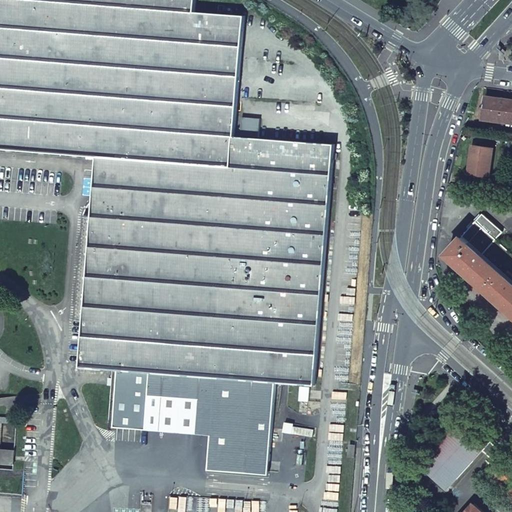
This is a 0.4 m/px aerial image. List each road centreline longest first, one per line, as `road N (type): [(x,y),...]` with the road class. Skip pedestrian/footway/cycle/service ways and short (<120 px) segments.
road 1 (secondary): [(431,58),(386,314)]
road 2 (secondary): [(407,318),(434,145),(464,69)]
road 3 (secondary): [(386,314),(376,492)]
road 4 (secondary): [(376,492),(407,318)]
road 5 (secondary): [(407,318),(511,417)]
